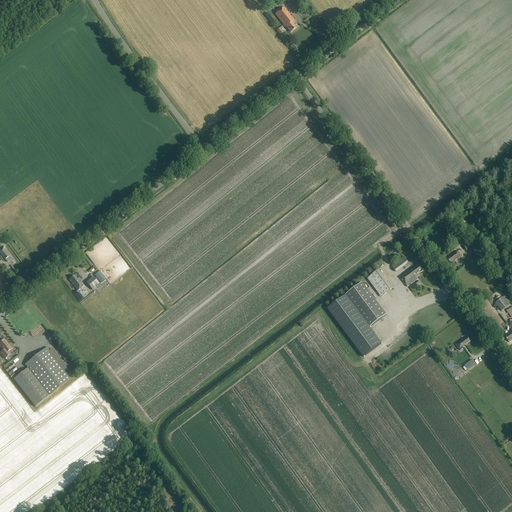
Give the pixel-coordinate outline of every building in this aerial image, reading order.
[(291,18),(292,17),(284,8),(275,14),(285,27),(286,27),(291,32),(296,28),(292,23),(293,21),(291,18)] [(466,251),(476,245),(476,244),(473,240),(463,246),(466,251)] [(12,258),(11,256),(4,247),(0,249),(0,252),(7,262),(11,259),(12,258)] [(459,259),(463,256),(458,250),(447,259),(451,265),(456,261),(455,261),(458,258),(459,259)] [(404,257),(391,266),(396,272),(409,263),(404,257)] [(417,280),(415,278),(420,275),(419,274),(423,271),(418,265),(410,271),(409,270),(400,277),(407,287),(417,280)] [(379,270),(368,278),(375,288),(379,293),(382,296),(393,288),(379,270)] [(101,283),(106,279),(100,271),(95,275),(101,283)] [(75,276),(69,280),(78,291),(85,286),(82,283),(81,284),(75,276)] [(98,288),(101,285),(93,277),(86,283),(93,291),(97,288),(98,288)] [(363,357),(381,344),(369,328),(386,315),(362,283),(327,309),(363,357)] [(80,301),(84,298),(78,291),(74,294),(80,301)] [(495,303),(501,311),(509,306),(510,305),(508,303),(503,297),(501,298),(499,296),(495,299),(497,302),(495,303)] [(462,339),(455,345),(459,350),(470,342),(467,337),(463,340),(462,339)] [(4,340),(0,343),(0,346),(3,351),(0,353),(5,359),(7,357),(10,355),(11,354),(8,352),(12,348),(10,346),(4,340)] [(52,349),(50,351),(47,347),(25,365),(28,368),(50,396),(74,377),(52,349)] [(472,360),(464,366),(468,370),(476,364),(472,360)] [(4,368),(12,379),(16,376),(13,373),(17,370),(12,364),(9,366),(8,365),(4,368)] [(50,396),(28,368),(13,380),(35,407),(50,396)]
